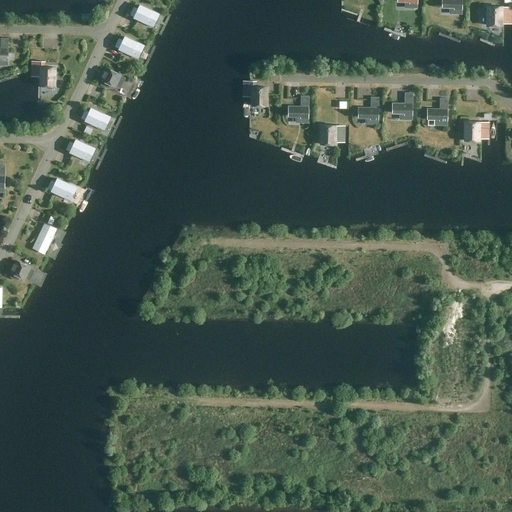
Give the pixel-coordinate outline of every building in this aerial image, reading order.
[(405,2),(405,8),(417,8),(417,0),(396,0),(397,1),(405,2)] [(461,14),(461,0),(441,0),(441,7),(450,7),(450,13),(461,14)] [(134,7),(130,15),(134,17),(146,23),(146,22),(152,25),(157,14),(151,11),(140,5),(138,9),(134,7)] [(487,6),(487,24),(489,24),(489,26),(499,26),(499,24),(501,24),(502,7),(487,6)] [(119,39),(115,47),(119,48),(119,49),(131,55),(131,54),(137,57),(142,46),(136,43),(136,42),(125,37),(123,41),(119,39)] [(44,67),(45,62),(41,61),(40,84),(42,84),(42,88),(52,88),(52,85),(55,85),(55,67),(44,67)] [(114,87),(120,75),(107,69),(106,72),(104,71),(102,77),(103,77),(101,81),(102,81),(101,85),(108,88),(110,85),(114,87)] [(252,104),(254,104),(254,106),(264,106),(264,105),(266,105),(267,87),(256,87),(256,81),(252,81),(252,104)] [(392,113),(400,113),(400,119),(412,119),(412,93),(405,93),(404,104),(392,104),(392,113)] [(288,116),(296,116),(296,122),(308,122),(308,96),(301,96),(301,107),(288,107),(288,116)] [(358,117),(366,117),(366,124),(378,124),(378,98),(371,97),(370,108),(358,108),(358,117)] [(427,118),(435,119),(435,125),(447,125),(447,99),(440,99),(439,109),(427,109),(427,118)] [(85,110),(82,118),(85,120),(97,126),(97,125),(103,128),(108,117),(102,114),(103,114),(91,108),(89,112),(85,110)] [(464,139),(466,139),(466,141),(476,141),(476,140),(479,140),(479,122),(464,122),(464,139)] [(320,143),(322,143),(322,145),(333,145),(333,143),(335,143),(335,126),(321,125),(320,143)] [(86,126),(84,132),(89,135),(92,129),(86,126)] [(70,142),(66,150),(70,151),(70,152),(82,157),(88,160),(93,148),(87,146),(87,145),(76,140),(74,144),(70,142)] [(51,181),(48,189),(52,190),(51,191),(63,196),(69,198),(74,187),(69,185),(69,184),(57,179),(55,183),(51,181)] [(33,248),(44,253),(46,250),(47,251),(54,236),(53,235),(55,229),(44,224),(33,248)] [(30,281),(35,270),(31,268),(31,267),(21,262),(15,260),(14,262),(9,273),(12,274),(11,276),(10,277),(15,280),(18,281),(20,278),(25,280),(26,279),(30,281)]
